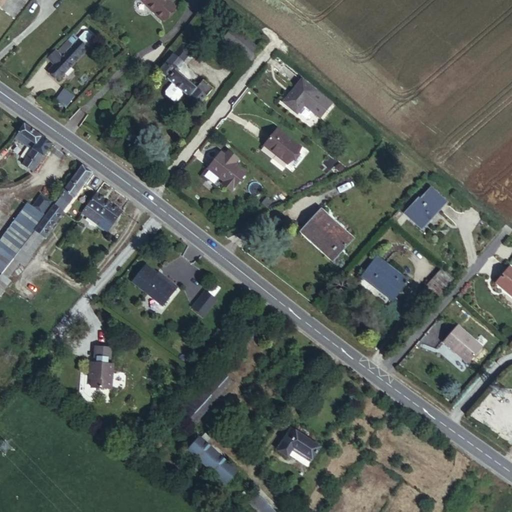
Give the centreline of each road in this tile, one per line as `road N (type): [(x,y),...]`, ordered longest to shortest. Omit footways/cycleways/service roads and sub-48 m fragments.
road 1 (secondary): [(511,472),(0,91)]
road 2 (track): [(225,0),(508,226)]
road 3 (unknown): [(247,465),(341,348)]
road 4 (unknown): [(222,256),(346,180)]
